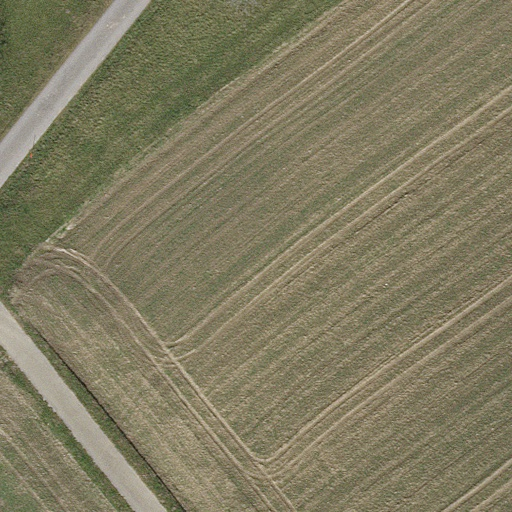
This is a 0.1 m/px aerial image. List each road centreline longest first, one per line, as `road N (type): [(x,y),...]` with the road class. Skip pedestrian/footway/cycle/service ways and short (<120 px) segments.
road 1 (track): [(0,321),(152,511)]
road 2 (residential): [(136,0),(0,169)]
